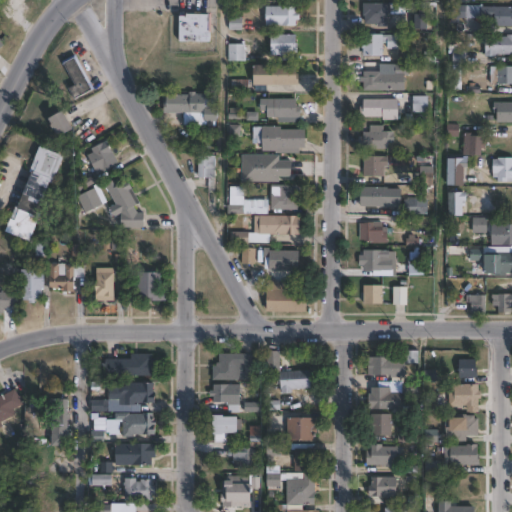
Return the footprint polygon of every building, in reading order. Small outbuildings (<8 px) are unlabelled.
[(428,0),(428,10),(411,10),(411,0),(428,0)] [(392,3),(392,27),(379,27),(379,24),(366,23),(366,15),(364,15),(365,3),(392,3)] [(486,5),(486,6),(511,6),(511,26),(496,26),(496,18),(453,18),(453,5),(482,5),(482,4),(484,4),(484,5),(486,5)] [(297,6),(297,12),(302,12),(302,20),(298,20),(298,25),(267,25),(267,6),(297,6)] [(212,14),(211,42),(181,41),(182,15),(189,15),(189,13),(212,14)] [(430,14),(430,29),(417,28),(417,13),(430,14)] [(401,35),(401,49),(389,49),(389,43),(384,43),(384,56),(364,56),(365,48),(363,48),(364,42),(364,34),(401,35)] [(511,34),(511,54),(498,54),(498,56),(487,56),(487,37),(509,37),(509,34),(511,34)] [(299,43),(299,52),(272,52),(273,35),(298,35),(297,43),(299,43)] [(250,46),(250,55),(247,55),(247,61),(229,61),(230,44),(246,44),(246,46),(250,46)] [(458,45),(458,50),(468,51),(468,63),(454,63),(454,53),(449,53),(450,50),(452,50),(452,49),(454,49),(454,45),(458,45)] [(95,89),(75,100),(69,88),(76,85),(63,61),(76,54),(95,89)] [(298,64),(298,77),(300,77),(300,85),(255,85),(255,65),(298,64)] [(410,65),(410,75),(407,75),(407,91),(365,90),(365,82),(361,82),(361,75),(365,75),(365,71),(385,71),(385,72),(397,73),(397,65),(410,65)] [(511,84),(498,84),(499,66),(511,66),(511,84)] [(250,80),(249,92),(232,92),(232,80),(250,80)] [(207,94),(207,99),(215,100),(215,108),(218,108),(218,121),(217,121),(217,123),(214,123),(214,121),(210,121),(210,123),(206,123),(206,125),(185,125),(186,113),(165,113),(165,101),(167,101),(168,94),(190,95),(191,92),(197,92),(197,94),(207,94)] [(387,93),(387,99),(400,99),(400,120),(384,120),(384,117),(361,117),(361,106),(365,106),(365,93),(387,93)] [(430,112),(415,112),(415,96),(430,96),(430,112)] [(302,106),(302,118),(268,117),(268,111),(261,111),(262,99),(298,99),(298,106),(302,106)] [(75,129),(61,137),(59,134),(57,135),(52,126),(54,125),(51,118),(64,111),(75,129)] [(396,131),(396,143),(390,143),(390,148),(386,148),(386,149),(360,149),(361,136),(365,136),(365,132),(371,132),(371,125),(385,125),(385,131),(396,131)] [(283,126),(283,129),(307,130),(306,148),(300,148),(300,153),(276,153),(276,151),(264,151),(264,143),(258,143),(258,139),(255,139),(255,126),(283,126)] [(487,143),(487,149),(485,149),(485,151),(484,156),(465,155),(466,133),(474,133),(474,136),(486,136),(485,142),(487,143)] [(120,163),(104,172),(102,169),(97,172),(88,156),(94,152),(92,149),(107,141),(120,163)] [(65,156),(53,184),(50,182),(37,216),(40,217),(30,242),(7,232),(17,206),(19,207),(33,173),(30,172),(41,146),(65,156)] [(281,155),(281,160),(293,160),(292,177),(281,176),(281,183),(242,183),(243,155),(281,155)] [(217,178),(199,178),(199,156),(216,156),(217,178)] [(386,176),(365,176),(365,156),(390,156),(390,166),(386,166),(386,176)] [(470,158),(470,168),(467,168),(466,186),(450,186),(450,158),(470,158)] [(511,158),(511,182),(500,182),(500,173),(496,173),(496,159),(499,159),(499,158),(511,158)] [(436,167),(435,185),(421,185),(421,166),(436,167)] [(115,180),(119,186),(129,180),(141,203),(135,206),(139,214),(145,214),(145,227),(122,227),(122,226),(120,225),(120,220),(122,220),(122,214),(115,217),(114,215),(112,216),(110,212),(111,211),(110,208),(112,207),(111,206),(114,204),(114,205),(117,204),(106,185),(115,180)] [(299,210),(272,210),(272,185),(299,185),(299,210)] [(400,196),(400,207),(391,207),(391,215),(368,215),(368,206),(364,206),(365,187),(386,187),(386,189),(396,189),(396,191),(399,191),(399,196),(400,196)] [(104,204),(86,213),(79,197),(96,188),(104,204)] [(469,193),(469,201),(465,201),(465,203),(466,203),(466,206),(465,206),(465,207),(468,207),(468,213),(465,213),(465,216),(451,216),(451,214),(450,214),(450,212),(451,212),(451,205),(447,205),(448,201),(451,201),(451,198),(449,198),(449,194),(450,194),(450,192),(469,193)] [(270,200),(270,214),(229,214),(229,205),(232,205),(232,201),(244,201),(244,199),(270,200)] [(431,214),(419,214),(404,213),(404,200),(419,200),(430,201),(431,214)] [(302,216),(302,235),(271,234),(271,243),(250,243),(250,244),(232,244),(232,232),(250,232),(250,233),(255,233),(255,216),(302,216)] [(488,219),(488,232),(472,232),(473,219),(488,219)] [(384,222),(384,227),(385,227),(385,231),(389,231),(389,241),(372,242),(372,240),(361,240),(361,224),(365,224),(365,222),(384,222)] [(511,245),(492,245),(492,224),(511,224),(511,245)] [(511,275),(487,275),(487,255),(503,255),(503,247),(511,247),(511,275)] [(255,248),(255,265),(243,264),(244,248),(255,248)] [(298,251),(298,262),(301,262),(301,271),(270,270),(270,269),(266,269),(266,257),(271,257),(271,250),(298,251)] [(382,250),(382,251),(391,251),(391,252),(397,252),(397,262),(394,262),(394,276),(381,276),(381,271),(365,271),(365,266),(360,266),(360,255),(365,255),(365,250),(382,250)] [(423,258),(423,264),(425,264),(425,267),(433,267),(433,273),(425,273),(425,275),(410,275),(410,273),(404,273),(404,266),(410,266),(410,260),(420,260),(420,258),(423,258)] [(58,262),(58,264),(67,263),(67,265),(68,265),(68,264),(73,264),(73,265),(86,265),(86,277),(75,278),(75,288),(74,288),(74,291),(65,291),(65,287),(52,287),(51,264),(53,264),(53,262),(58,262)] [(115,301),(97,301),(97,268),(115,268),(115,301)] [(37,303),(23,304),(23,270),(45,270),(45,288),(43,288),(43,299),(36,299),(37,303)] [(162,273),(162,290),(168,290),(168,302),(139,301),(139,272),(162,273)] [(277,280),(277,282),(300,282),(300,290),(308,290),(308,297),(310,297),(310,305),(308,305),(308,312),(297,312),(297,310),(292,310),(292,312),(268,312),(268,282),(269,282),(269,280),(277,280)] [(384,290),(384,304),(365,304),(365,296),(363,296),(363,290),(365,290),(365,286),(386,286),(386,290),(384,290)] [(409,287),(409,305),(394,305),(394,287),(409,287)] [(0,293),(17,293),(17,306),(11,306),(11,308),(4,308),(4,311),(0,311),(0,293)] [(511,294),(511,312),(511,314),(505,314),(505,313),(498,313),(498,306),(494,306),(494,295),(500,295),(500,294),(511,294)] [(487,314),(470,314),(470,295),(487,295),(487,314)] [(281,370),(268,371),(268,351),(281,351),(281,370)] [(420,351),(420,364),(413,364),(413,366),(408,366),(407,379),(405,379),(405,382),(393,381),(393,378),(392,378),(392,376),(370,376),(370,357),(392,358),(392,359),(407,359),(407,351),(420,351)] [(157,359),(156,377),(110,376),(110,374),(106,374),(107,359),(132,360),(132,354),(154,355),(153,359),(157,359)] [(240,381),(214,380),(214,367),(218,367),(218,363),(220,363),(220,354),(254,354),(254,370),(240,370),(240,381)] [(479,359),(479,373),(480,373),(480,379),(460,379),(460,359),(479,359)] [(312,371),(316,371),(317,386),(313,386),(314,389),(294,390),(294,394),(282,394),(281,372),(312,371)] [(416,382),(416,397),(404,396),(404,401),(415,401),(415,410),(373,410),(373,408),(370,408),(370,394),(373,394),(373,388),(393,388),(393,386),(392,386),(392,382),(416,382)] [(155,383),(155,391),(156,391),(156,404),(136,404),(136,406),(133,406),(133,412),(110,413),(110,399),(110,386),(121,386),(121,387),(126,387),(126,384),(155,383)] [(481,385),(481,392),(483,392),(483,399),(481,399),(480,413),(469,413),(469,409),(468,409),(468,407),(450,406),(450,392),(447,392),(447,386),(450,386),(450,384),(481,385)] [(242,385),(241,405),(245,405),(245,412),(241,412),(241,413),(239,413),(239,408),(229,408),(230,406),(227,406),(227,403),(214,403),(214,400),(213,400),(213,397),(211,397),(211,391),(213,391),(213,387),(214,387),(214,385),(242,385)] [(17,415),(2,423),(4,427),(0,429),(0,396),(15,389),(23,404),(14,409),(17,415)] [(69,400),(69,415),(71,415),(71,421),(69,421),(69,447),(52,447),(53,419),(60,419),(60,414),(52,414),(52,408),(51,408),(51,400),(69,400)] [(154,413),(154,425),(157,425),(157,435),(149,435),(149,443),(136,443),(136,436),(135,436),(135,438),(124,438),(124,413),(131,413),(131,414),(144,414),(144,413),(154,413)] [(393,414),(393,424),(394,424),(394,428),(393,428),(393,436),(390,436),(390,438),(383,438),(383,436),(376,436),(376,415),(393,414)] [(226,416),(226,418),(240,418),(240,420),(243,420),(243,430),(240,430),(240,434),(226,434),(226,436),(216,436),(216,416),(226,416)] [(476,416),(476,419),(480,419),(480,436),(468,436),(468,442),(458,442),(458,437),(452,437),(452,419),(469,419),(469,416),(476,416)] [(317,418),(317,426),(319,426),(319,435),(316,435),(316,443),(288,443),(288,418),(317,418)] [(105,431),(105,436),(117,436),(117,443),(105,443),(92,443),(92,431),(105,431)] [(421,434),(421,444),(405,444),(405,443),(399,443),(399,434),(421,434)] [(153,466),(118,466),(118,444),(157,444),(157,459),(153,458),(153,466)] [(384,445),(384,447),(397,447),(397,446),(402,446),(402,447),(405,447),(406,460),(399,460),(399,468),(387,468),(387,466),(368,466),(368,451),(373,451),(373,445),(384,445)] [(480,445),(479,461),(482,461),(481,466),(452,465),(452,463),(446,463),(446,449),(453,450),(453,446),(469,446),(469,445),(480,445)] [(255,449),(255,450),(258,450),(258,456),(255,456),(255,470),(243,470),(243,463),(234,463),(235,448),(255,449)] [(316,450),(316,472),(296,473),(296,463),(295,463),(295,458),(296,458),(296,450),(316,450)] [(441,461),(441,474),(426,474),(426,461),(437,461),(440,461),(441,461)] [(283,474),(282,487),(282,491),(269,491),(269,487),(268,487),(268,474),(283,474)] [(317,474),(316,506),(288,505),(289,480),(305,480),(305,474),(317,474)] [(112,486),(93,486),(93,475),(112,475),(112,486)] [(222,507),(250,507),(250,476),(222,476),(222,507)] [(399,478),(398,497),(392,497),(392,499),(388,498),(388,497),(370,497),(370,485),(373,485),(373,478),(399,478)] [(138,482),(142,482),(142,480),(153,480),(153,486),(157,486),(157,495),(153,495),(153,502),(126,501),(126,486),(125,486),(125,484),(126,484),(126,479),(138,479),(138,482)] [(453,502),(453,507),(477,507),(477,511),(440,511),(441,502),(453,502)] [(134,511),(135,504),(102,503),(101,511),(134,511)]
